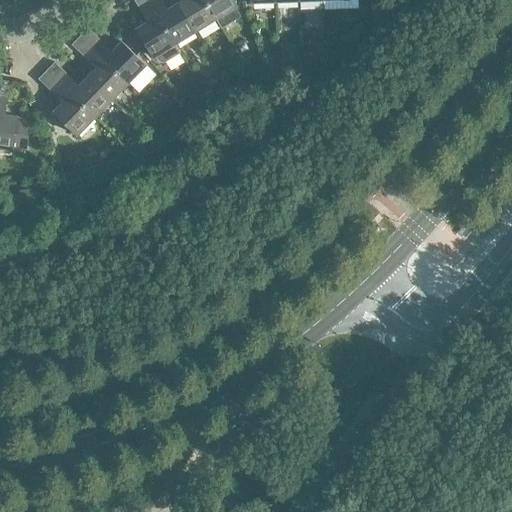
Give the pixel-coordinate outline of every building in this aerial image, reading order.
[(175,44),(146,0),(132,0),(147,22),(130,33),(137,45),(143,41),(153,58),(155,57),(157,60),(159,63),(163,63),(166,62),(180,53),(175,44)] [(160,0),(146,0),(175,44),(195,32),(178,4),(167,10),(160,0)] [(203,0),(183,0),(178,4),(195,32),(216,19),(203,0)] [(203,0),(216,19),(221,28),(241,16),(235,7),(237,6),(233,0),(203,0)] [(299,0),(300,3),(323,2),(323,12),(324,12),(323,2),(323,0),(299,0)] [(323,0),(323,2),(324,12),(358,10),(357,0),(323,0)] [(112,52),(91,32),(87,28),(79,36),(128,83),(144,66),(120,42),(112,52)] [(341,47),(340,39),(334,32),(327,33),(328,48),(341,47)] [(111,100),(128,83),(79,36),(71,44),(96,68),(87,77),(111,100)] [(326,45),(316,47),(318,55),(327,53),(326,45)] [(79,86),(54,62),(46,71),(94,117),(111,100),(87,77),(79,86)] [(94,117),(46,71),(37,79),(62,103),(53,113),(62,121),(77,136),(91,121),(94,117)] [(4,116),(8,82),(0,80),(0,149),(12,151),(13,147),(25,149),(29,121),(17,119),(17,117),(4,116)] [(240,81),(234,80),(230,84),(231,90),(237,91),(241,87),(240,81)] [(171,124),(178,119),(170,108),(163,112),(171,124)] [(18,191),(20,207),(37,204),(35,188),(18,191)]
